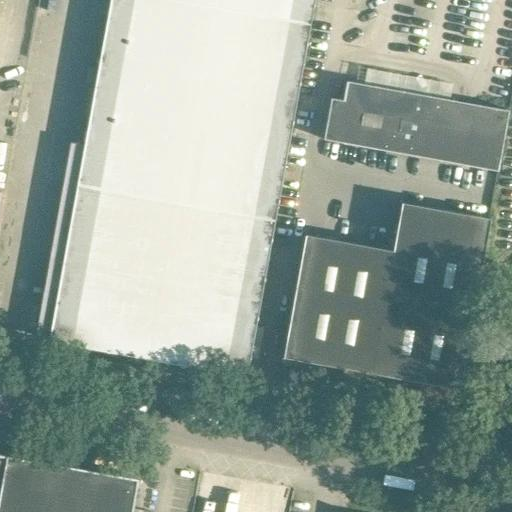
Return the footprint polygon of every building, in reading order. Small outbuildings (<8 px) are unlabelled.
[(151,359),(246,376),(247,372),(314,0),(109,0),(72,207),(63,205),(52,262),(62,264),(55,301),(46,300),(40,328),(50,330),(48,341),(151,359)] [(329,99),(322,137),(498,169),(508,110),(346,80),(342,101),(329,99)] [(511,187),(502,255),(511,256),(511,187)] [(278,380),(354,393),(360,394),(361,390),(374,392),(373,397),(377,397),(454,412),(457,396),(489,218),(402,203),(394,250),(304,234),(278,380)] [(131,511),(138,478),(0,453),(0,511),(131,511)]
